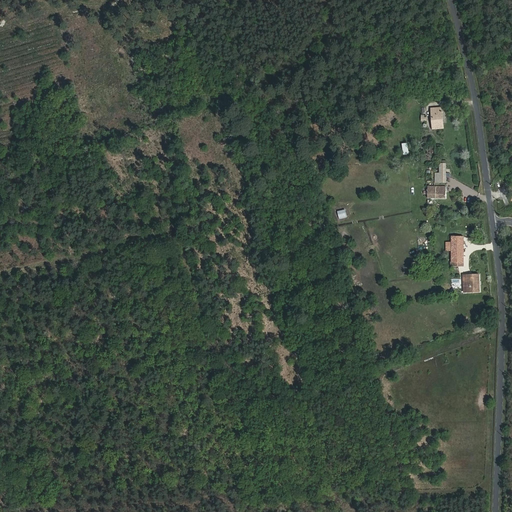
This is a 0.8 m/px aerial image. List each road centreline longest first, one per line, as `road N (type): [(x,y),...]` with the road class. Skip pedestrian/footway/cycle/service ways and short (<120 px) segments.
road 1 (track): [(0,274),(178,231),(209,336),(247,378),(303,399),(504,316)]
road 2 (tertiary): [(498,511),(505,341),(495,225)]
road 3 (tertiary): [(495,225),(453,0)]
